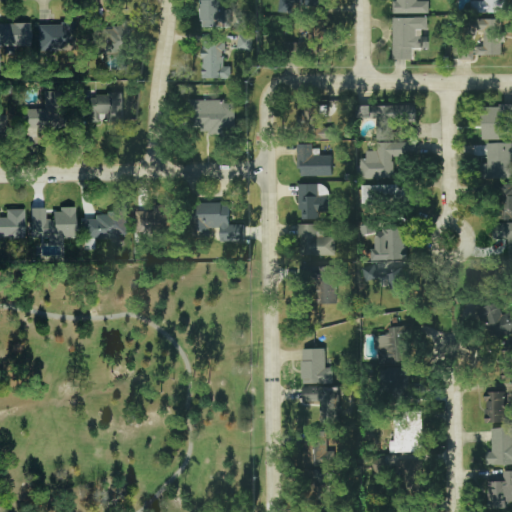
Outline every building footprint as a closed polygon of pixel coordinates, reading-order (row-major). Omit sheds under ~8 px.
[(231,28),(232,10),(223,10),(223,0),(200,0),(200,27),(231,28)] [(293,0),(279,0),(278,12),(292,14),(293,0)] [(396,0),(397,2),(393,2),(393,13),(429,13),(429,1),(418,1),(417,0),(396,0)] [(472,13),(506,13),(505,0),(484,0),(485,1),(471,1),(472,13)] [(393,18),(394,60),(413,60),(413,48),(422,48),(422,30),(427,30),(427,18),(393,18)] [(502,56),(503,20),(480,19),(479,55),(502,56)] [(139,20),(125,20),(125,25),(88,25),(87,54),(138,54),(139,20)] [(29,23),(0,23),(0,65),(7,65),(7,46),(30,45),(29,23)] [(38,48),(73,47),(73,23),(37,24),(38,48)] [(287,42),(287,52),(326,52),(326,23),(302,23),(302,32),(309,32),(309,42),(287,42)] [(253,37),(239,35),(237,49),(252,51),(253,37)] [(231,78),(231,66),(225,66),(225,42),(202,42),(202,79),(231,78)] [(25,129),(61,128),(60,90),(43,91),(43,108),(25,109),(25,129)] [(123,95),(88,95),(89,122),(123,121),(123,95)] [(235,103),(225,103),(225,100),(193,100),(193,135),(236,134),(235,103)] [(376,106),(377,141),(396,141),(396,123),(417,122),(416,105),(376,106)] [(319,107),(303,106),(302,127),(318,127),(319,107)] [(511,106),(482,106),(483,140),(511,139),(511,106)] [(333,128),(319,128),(318,139),(333,139),(333,128)] [(395,178),(395,157),(417,157),(417,142),(378,142),(378,151),(367,151),(367,159),(360,159),(361,178),(395,178)] [(488,143),(489,177),(511,176),(511,145),(511,143),(488,143)] [(313,145),(299,144),(299,176),(332,176),(332,156),(312,155),(313,145)] [(318,184),(299,184),(300,220),(319,219),(319,212),(329,212),(329,196),(318,196),(318,184)] [(362,203),(405,202),(405,185),(362,185),(362,203)] [(230,225),(230,203),(204,204),(204,229),(220,228),(220,241),(245,241),(245,224),(230,225)] [(137,212),(137,234),(174,234),(173,205),(154,205),(154,211),(137,212)] [(30,237),(50,237),(50,243),(63,243),(63,237),(74,237),(74,208),(52,208),(52,218),(44,218),(44,208),(30,207),(30,237)] [(24,209),(2,209),(2,212),(0,211),(0,235),(24,236),(24,209)] [(128,237),(127,212),(95,213),(95,218),(82,218),(83,238),(128,237)] [(511,222),(494,222),(493,239),(511,240),(511,260),(511,222)] [(317,225),(298,225),(298,256),(336,255),(336,237),(324,237),(324,230),(317,231),(317,225)] [(408,260),(407,229),(374,230),(374,261),(408,260)] [(336,304),(337,268),(318,267),(317,303),(336,304)] [(387,272),(391,297),(406,294),(403,270),(387,272)] [(511,333),(511,312),(502,315),(498,303),(481,308),(491,340),(511,333)] [(412,365),(411,326),(389,327),(389,336),(378,336),(379,366),(412,365)] [(302,384),(333,384),(333,367),(326,368),(326,349),(302,349),(302,384)] [(505,392),(485,393),(485,423),(505,423),(505,392)] [(402,452),(424,452),(423,420),(401,421),(402,452)] [(511,427),(492,428),(492,452),(487,452),(487,465),(511,464),(511,427)] [(422,460),(400,461),(400,493),(422,493),(422,460)]
